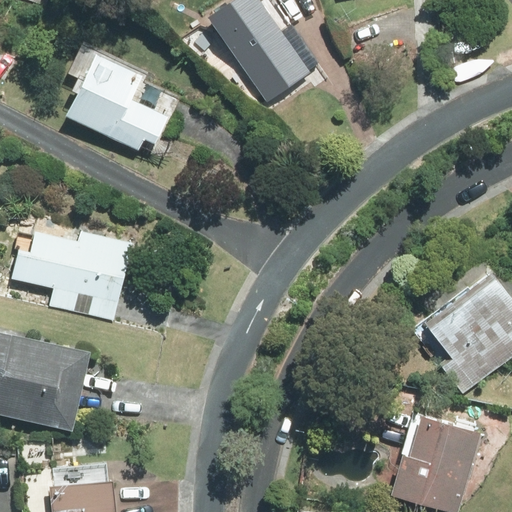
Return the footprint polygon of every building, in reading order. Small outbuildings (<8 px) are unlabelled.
[(263,100),(307,69),(257,0),(225,0),(203,16),(263,100)] [(58,114),(134,150),(139,139),(147,143),(160,115),(122,96),(133,73),(87,52),(58,114)] [(115,301),(128,241),(76,229),(74,239),(30,230),(25,251),(14,248),(8,278),(115,301)] [(459,391),(511,348),(511,300),(510,302),(482,268),(462,284),(460,282),(407,325),(459,391)] [(85,350),(0,331),(0,415),(68,430),(85,350)] [(453,511),(477,429),(417,412),(405,453),(399,450),(387,491),(453,511)] [(73,439),(74,457),(104,456),(104,438),(73,439)] [(110,511),(107,480),(48,485),(50,511),(110,511)]
